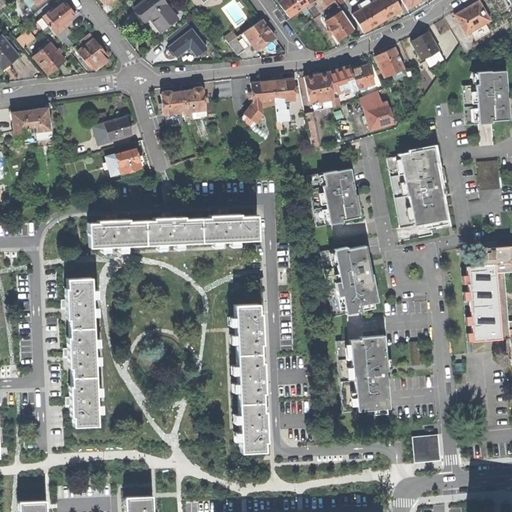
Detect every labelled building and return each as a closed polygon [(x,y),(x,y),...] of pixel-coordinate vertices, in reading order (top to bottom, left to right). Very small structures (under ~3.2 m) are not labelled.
[(172,12),(162,0),(145,0),(134,9),(141,18),(146,14),(150,18),(161,32),(170,25),(165,18),(172,12)] [(306,6),(309,4),(305,0),(281,0),(278,2),(290,18),(306,6)] [(321,9),(314,0),(309,4),(306,6),(315,19),(323,13),(321,9)] [(314,0),(321,9),(333,0),(314,0)] [(375,0),(371,3),(382,21),(400,11),(394,0),(375,0)] [(417,3),(422,0),(401,0),(406,9),(417,3)] [(485,23),(490,20),(479,0),(476,2),(454,15),(465,34),(470,32),(485,23)] [(46,14),(53,22),(58,29),(65,23),(75,16),(68,8),(63,1),(52,9),(46,14)] [(352,14),(363,32),(382,21),(371,3),(363,8),(352,14)] [(327,16),(329,19),(342,11),(339,7),(333,11),(334,12),(327,16)] [(329,19),(325,21),(330,28),(331,30),(333,33),(338,40),(354,29),(342,11),(329,19)] [(177,19),(172,12),(165,18),(170,25),(177,19)] [(41,18),(42,18),(48,26),(53,22),(46,14),(41,18)] [(144,22),(150,18),(146,14),(141,18),(143,20),(144,22)] [(43,32),(49,27),(48,26),(42,18),(36,23),(43,32)] [(192,18),(186,22),(191,28),(194,31),(199,27),(192,18)] [(260,20),(243,32),(247,37),(248,39),(257,51),(274,38),(267,28),(261,20),(260,20)] [(49,27),(56,35),(66,27),(67,26),(65,23),(58,29),(53,22),(48,26),(49,27)] [(169,45),(191,28),(186,22),(165,39),(169,45)] [(491,32),(485,23),(470,32),(475,41),(491,32)] [(66,27),(56,35),(60,41),(65,37),(67,35),(70,33),(66,27)] [(194,31),(191,28),(169,45),(167,47),(176,57),(189,47),(190,49),(196,56),(206,47),(194,31)] [(35,38),(28,30),(15,40),(22,48),(35,38)] [(235,38),(237,37),(233,32),(224,38),(228,43),(235,38)] [(425,58),(438,51),(428,32),(425,33),(410,41),(421,60),(425,58)] [(81,41),(85,46),(94,39),(90,34),(81,41)] [(18,56),(0,35),(0,64),(2,63),(5,61),(7,64),(18,56)] [(67,49),(71,45),(65,37),(60,41),(67,49)] [(244,50),(235,38),(228,43),(237,56),(244,50)] [(107,55),(94,39),(85,46),(77,52),(81,57),(90,68),(92,67),(95,64),(104,57),(107,55)] [(56,50),(49,43),(42,48),(32,57),(48,75),(65,61),(59,54),(57,52),(56,50)] [(384,77),(392,74),(403,68),(399,58),(394,48),(375,57),(384,77)] [(429,67),(443,60),(438,51),(425,58),(429,67)] [(95,64),(92,67),(94,69),(106,60),(104,57),(95,64)] [(368,65),(350,70),(356,88),(356,89),(374,83),(371,73),(368,65)] [(343,92),(353,89),(356,88),(350,70),(348,66),(346,67),(327,72),(331,92),(335,92),(336,94),(343,92)] [(405,72),(403,68),(392,74),(394,79),(404,75),(406,74),(405,72)] [(411,68),(405,72),(406,74),(404,75),(407,83),(413,80),(414,72),(411,68)] [(318,101),(333,98),(331,92),(327,72),(316,74),(304,77),(309,103),(318,101)] [(461,87),(464,127),(491,124),(491,123),(509,121),(507,99),(505,99),(505,96),(505,93),(506,93),(505,72),(490,73),(490,72),(476,73),(477,86),(461,87)] [(271,81),(274,102),(282,101),(295,100),(294,88),(293,78),(271,81)] [(252,98),(253,104),(261,103),(274,102),(271,81),(250,83),(251,93),(252,96),(252,98)] [(184,112),(205,110),(204,102),(204,100),(203,89),(202,89),(200,87),(193,87),(192,90),(182,91),(184,112)] [(180,113),(184,112),(182,91),(171,93),(169,91),(162,92),(161,94),(160,94),(162,105),(163,115),(165,114),(180,113)] [(360,99),(363,109),(382,104),(378,91),(360,99)] [(334,106),(333,99),(333,98),(318,101),(319,109),(334,106)] [(215,101),(204,102),(205,110),(205,114),(216,112),(215,101)] [(282,101),(274,102),(274,105),(274,108),(276,121),(288,120),(287,109),(284,109),(284,103),(282,103),(282,101)] [(382,104),(363,109),(365,115),(366,122),(369,130),(393,123),(386,102),(382,104)] [(261,106),(261,103),(253,104),(245,113),(256,122),(262,114),(261,108),(261,106)] [(49,130),(48,123),(48,120),(46,109),(44,107),(37,107),(36,110),(11,112),(15,146),(35,144),(34,132),(49,130)] [(181,123),(180,113),(165,114),(166,124),(181,123)] [(251,128),(256,122),(245,113),(240,119),(251,128)] [(312,113),(304,114),(307,127),(311,148),(319,147),(312,113)] [(90,120),(92,127),(104,123),(102,117),(90,120)] [(104,123),(109,141),(131,135),(128,125),(125,117),(114,120),(104,123)] [(34,132),(35,144),(50,142),(53,140),(54,139),(52,122),(48,123),(49,130),(34,132)] [(109,141),(104,123),(92,127),(94,135),(97,145),(109,141)] [(438,171),(433,147),(410,151),(410,153),(386,158),(400,228),(418,224),(445,219),(440,189),(439,189),(438,185),(437,182),(440,181),(438,171)] [(114,154),(120,173),(120,174),(141,168),(139,162),(138,160),(138,157),(135,148),(134,148),(114,154)] [(120,173),(114,154),(104,157),(110,176),(120,173)] [(496,161),(477,162),(479,190),(499,188),(496,161)] [(354,189),(350,169),(335,171),(335,170),(306,176),(316,227),(328,225),(342,222),(342,220),(360,217),(356,195),(354,196),(353,192),(353,189),(354,189)] [(99,220),(89,221),(91,245),(260,237),(259,213),(242,213),(242,212),(224,213),(211,213),(211,215),(186,216),(185,215),(172,215),(155,216),(155,218),(130,219),(130,217),(115,218),(99,219),(99,220)] [(446,224),(445,219),(418,224),(418,229),(446,224)] [(347,249),(346,246),(334,249),(320,252),(332,316),(345,314),(361,311),(361,310),(360,305),(374,302),(377,302),(371,274),(369,274),(368,270),(368,267),(369,267),(365,245),(347,249)] [(495,264),(511,263),(510,246),(497,247),(488,248),(481,248),(482,265),(495,264)] [(495,264),(496,273),(503,273),(511,272),(511,263),(495,264)] [(496,273),(495,264),(482,265),(466,266),(467,275),(468,284),(468,292),(469,299),(470,316),(471,324),(471,333),(472,341),(486,340),(501,339),(501,335),(496,273)] [(503,273),(496,273),(501,335),(508,335),(507,321),(503,273)] [(76,424),(100,423),(93,277),(68,278),(69,287),(67,288),(68,299),(68,318),(70,318),(71,336),(70,336),(70,350),(71,367),(73,367),(74,385),(72,385),(72,401),(73,416),(75,416),(76,424)] [(262,302),(237,303),(245,450),(269,448),(268,439),(270,439),(269,424),(269,409),(267,409),(266,390),(268,390),(267,373),(266,360),(265,360),(264,342),(265,342),(265,327),(264,311),(262,311),(262,302)] [(384,335),(359,337),(359,339),(346,340),(336,341),(342,412),(373,409),(386,408),(388,408),(386,377),(385,377),(384,373),(384,370),(387,370),(387,369),(386,359),(384,335)] [(411,364),(419,364),(417,341),(410,342),(411,364)] [(424,435),(411,437),(413,463),(440,461),(437,434),(424,435)] [(128,511),(155,511),(155,496),(128,496),(128,511)] [(45,511),(45,500),(18,502),(18,511),(45,511)]
